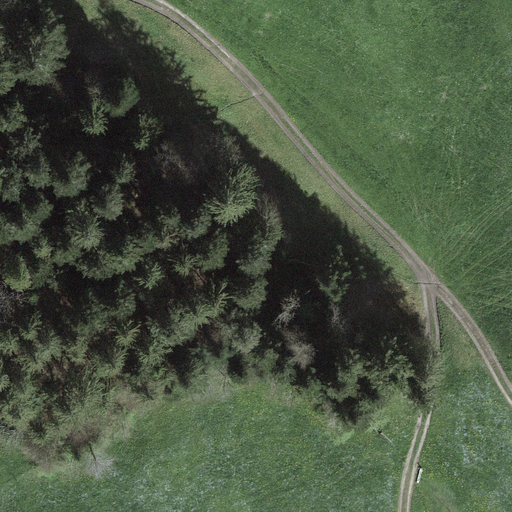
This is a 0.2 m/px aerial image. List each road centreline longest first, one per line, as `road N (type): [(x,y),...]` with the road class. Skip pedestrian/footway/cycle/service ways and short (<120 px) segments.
road 1 (track): [(424,273),(234,64),(154,0)]
road 2 (track): [(424,273),(425,412),(402,511)]
road 3 (track): [(511,393),(467,319),(424,273)]
